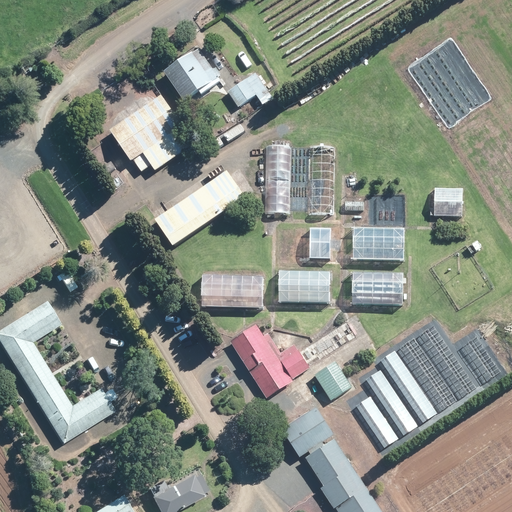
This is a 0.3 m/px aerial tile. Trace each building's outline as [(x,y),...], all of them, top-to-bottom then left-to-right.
[(219,84),(200,52),(166,72),(184,104),(219,84)] [(272,100),(256,76),(230,93),(240,108),(257,97),(263,106),(272,100)] [(195,146),(163,99),(113,134),(142,176),(153,168),(156,173),(195,146)] [(289,215),(289,147),(267,147),(267,215),(289,215)] [(334,149),(311,149),(310,216),(333,216),(334,149)] [(245,200),(226,174),(156,223),(174,249),(227,212),(245,200)] [(463,190),(432,190),(432,217),(462,218),(463,190)] [(364,202),(346,201),(346,214),(363,215),(364,202)] [(306,213),(306,202),(296,202),(296,213),(306,213)] [(475,228),(467,233),(473,243),(481,238),(475,228)] [(404,263),(405,231),(354,230),(353,261),(404,263)] [(332,262),(333,237),(279,235),(278,260),(332,262)] [(330,305),(330,274),(280,273),(280,303),(330,305)] [(404,276),(353,275),(352,305),(403,307),(404,276)] [(262,310),(263,279),(203,277),(202,308),(262,310)] [(62,326),(49,304),(0,334),(0,342),(64,445),(118,411),(104,390),(74,408),(34,344),(62,326)] [(283,361),(260,326),(233,344),(269,399),(312,371),(299,350),(283,361)] [(353,390),(338,364),(317,376),(332,402),(353,390)] [(303,456),(332,437),(315,410),(282,431),(300,459),(303,456)] [(381,511),(332,437),(303,456),(324,487),(320,490),(332,509),(335,507),(338,511),(381,511)] [(178,511),(208,495),(196,473),(150,499),(157,511),(178,511)] [(132,511),(123,497),(99,511),(132,511)]
